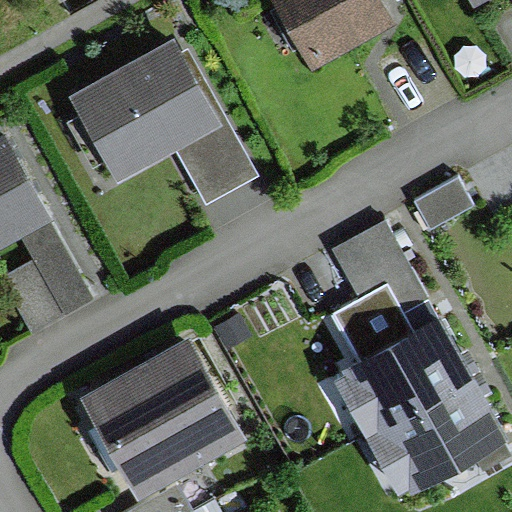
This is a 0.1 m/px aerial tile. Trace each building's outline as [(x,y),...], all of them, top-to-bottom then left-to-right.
[(370,0),(243,0),(286,77),(384,24),(370,0)] [(438,0),(445,11),(465,0),(438,0)] [(159,50),(50,110),(90,183),(199,123),(159,50)] [(217,123),(162,153),(194,210),(248,180),(217,123)] [(0,175),(0,241),(28,226),(0,175)] [(454,185),(413,208),(430,237),(470,215),(454,185)] [(382,228),(335,254),(357,293),(404,268),(382,228)] [(58,249),(0,280),(0,291),(21,330),(84,296),(58,249)] [(348,365),(378,420),(464,372),(434,318),(348,365)] [(187,336),(88,389),(135,477),(234,425),(187,336)] [(378,420),(408,474),(495,427),(464,372),(378,420)] [(246,454),(224,430),(172,476),(194,500),(246,454)] [(194,511),(175,473),(120,501),(126,511),(194,511)]
